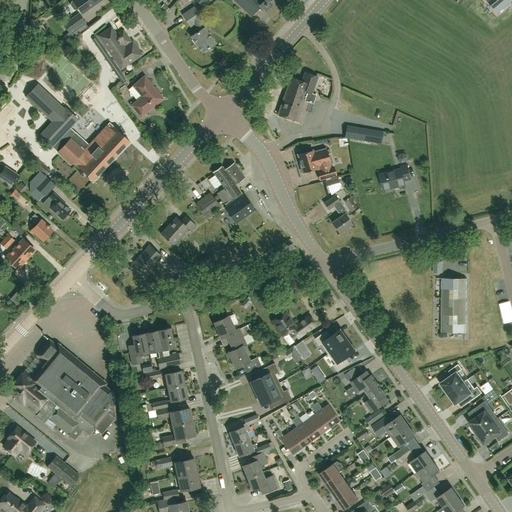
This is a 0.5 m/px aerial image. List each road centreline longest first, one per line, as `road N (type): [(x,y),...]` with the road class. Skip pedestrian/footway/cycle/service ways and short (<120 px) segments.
road 1 (residential): [(311,494),(236,507),(188,312),(171,304),(118,315),(69,275)]
road 2 (tertiary): [(470,476),(322,262)]
road 3 (tertiary): [(69,275),(221,113)]
road 4 (tertiary): [(322,262),(266,159),(221,113)]
road 5 (residential): [(322,262),(494,220)]
road 6 (tertiary): [(221,113),(324,0)]
road 7 (unknown): [(322,262),(192,298),(186,310)]
road 8 (tertiary): [(221,113),(133,0)]
